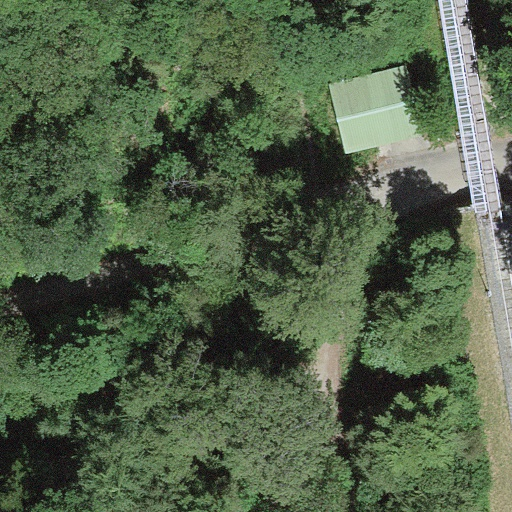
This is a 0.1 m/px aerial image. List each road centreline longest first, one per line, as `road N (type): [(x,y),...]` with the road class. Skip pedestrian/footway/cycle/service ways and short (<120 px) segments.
road 1 (track): [(0,301),(400,164)]
road 2 (track): [(274,511),(400,164)]
